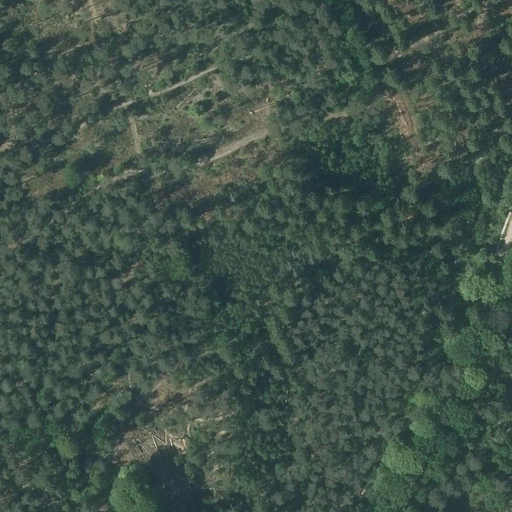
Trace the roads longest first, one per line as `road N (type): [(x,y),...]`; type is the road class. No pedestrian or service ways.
road 1 (unknown): [(511,19),(367,51),(245,58),(54,139),(0,143)]
road 2 (track): [(393,511),(456,390),(511,237)]
road 3 (track): [(122,469),(0,427)]
